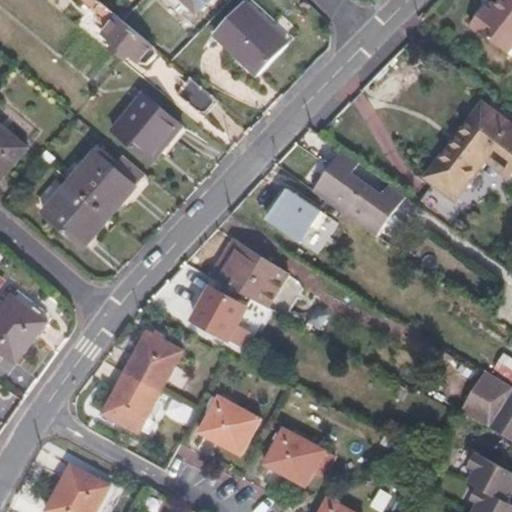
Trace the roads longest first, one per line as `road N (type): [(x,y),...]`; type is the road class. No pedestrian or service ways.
road 1 (residential): [(111,317),(377,36)]
road 2 (residential): [(43,412),(224,511)]
road 3 (residential): [(0,224),(111,317)]
